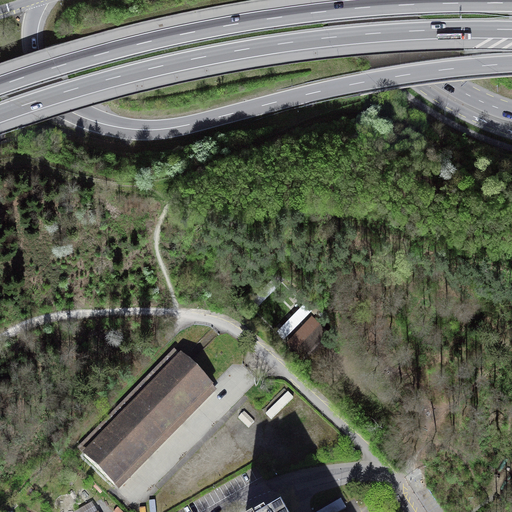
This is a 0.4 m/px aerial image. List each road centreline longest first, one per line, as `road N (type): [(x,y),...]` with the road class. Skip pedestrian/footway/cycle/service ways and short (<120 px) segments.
road 1 (motorway): [(0,113),(109,78),(278,43),(511,29)]
road 2 (motorway): [(511,3),(363,7),(232,24),(0,85)]
road 3 (motorway): [(112,126),(174,127),(350,84),(511,63)]
road 4 (residential): [(372,468),(366,448),(256,344),(193,315)]
road 5 (primary): [(341,0),(421,87),(511,132)]
road 6 (track): [(193,315),(74,310),(0,344)]
road 7 (primary): [(511,110),(453,83),(367,0)]
road 8 (motorway): [(39,0),(30,38),(40,75),(112,126)]
road 9 (motorway): [(0,78),(67,114),(112,126)]
